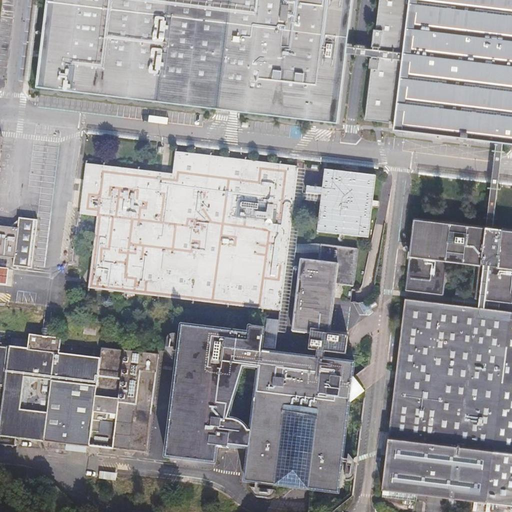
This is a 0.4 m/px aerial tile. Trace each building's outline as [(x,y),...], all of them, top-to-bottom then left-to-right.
[(46,0),(36,87),(337,123),(345,54),(346,48),(351,0),(46,0)] [(511,0),(379,0),(373,52),(372,58),(365,121),(394,124),(394,129),(511,143),(511,0)] [(373,52),(346,48),(345,54),(372,58),(373,52)] [(0,157),(1,150),(0,149),(0,257),(13,259),(13,267),(32,269),(37,221),(19,219),(9,228),(0,226),(0,157)] [(91,288),(280,310),(297,169),(176,154),(174,176),(87,166),(81,214),(98,215),(91,288)] [(303,169),(297,169),(280,310),(279,321),(277,332),(284,332),(303,169)] [(321,196),(317,232),(368,239),(376,176),(324,170),(323,189),(306,187),(306,194),(321,196)] [(511,193),(502,192),(499,217),(511,218),(511,193)] [(511,299),(511,232),(415,219),(406,290),(442,295),(447,261),(479,266),(475,301),(511,306),(511,299)] [(309,350),(316,351),(346,354),(348,337),(330,335),(336,284),(353,286),(357,250),(320,245),(318,263),(301,260),(293,332),(310,333),(309,350)] [(8,269),(0,268),(0,284),(6,285),(8,269)] [(511,505),(511,504),(511,311),(405,299),(382,497),(417,501),(418,493),(497,503),(497,508),(511,509),(511,505)] [(277,332),(279,321),(267,320),(265,337),(270,337),(277,338),(277,332)] [(96,328),(84,327),(83,335),(96,336),(96,328)] [(265,374),(270,337),(265,337),(263,337),(263,330),(249,328),(249,334),(182,327),(166,458),(215,464),(214,479),(252,484),(258,438),(247,428),(234,426),(249,373),(265,374)] [(49,337),(43,337),(0,331),(0,444),(15,447),(16,438),(146,454),(158,355),(61,343),(61,339),(49,337)] [(277,338),(270,337),(265,374),(258,438),(252,484),(326,493),(342,361),(281,354),(283,338),(277,338)] [(116,481),(117,474),(99,472),(99,479),(116,481)] [(117,473),(117,474),(116,481),(129,483),(130,474),(117,473)]
